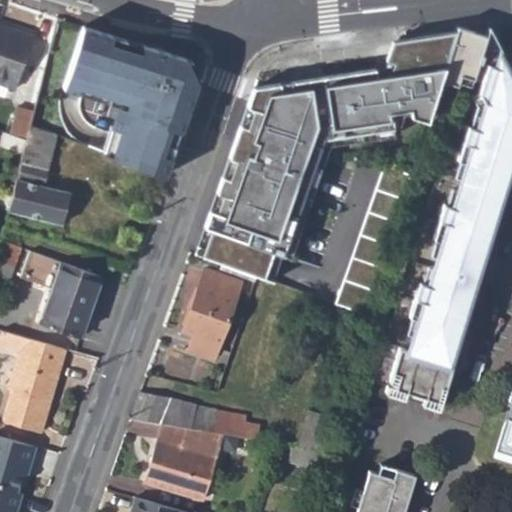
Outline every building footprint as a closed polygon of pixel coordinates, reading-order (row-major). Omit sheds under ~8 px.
[(31,35),(0,24),(0,82),(14,88),(31,35)] [(105,153),(160,177),(195,82),(182,58),(80,26),(62,82),(125,101),(117,127),(114,127),(105,153)] [(393,346),(380,386),(378,392),(398,398),(400,393),(417,399),(415,404),(431,410),(433,404),(445,363),(442,363),(445,351),(449,351),(470,286),(466,284),(469,273),(474,275),(496,208),(492,206),(495,196),(499,197),(511,157),(511,80),(504,65),(495,73),(474,65),(481,39),(452,28),(451,33),(442,61),(439,71),(432,96),(450,102),(452,98),(456,84),(467,88),(475,90),(474,95),(479,103),(471,128),(463,126),(452,161),(460,164),(447,206),(438,203),(428,237),(436,240),(422,282),(414,280),(403,315),(411,318),(401,348),(393,346)] [(275,85),(250,89),(201,228),(210,231),(200,258),(271,283),(284,247),(319,148),(323,136),(392,126),(390,111),(413,107),(414,117),(424,120),(451,33),(388,42),(370,71),(318,79),(319,87),(276,93),(275,85)] [(190,60),(182,58),(195,82),(198,75),(190,60)] [(452,98),(463,102),(467,88),(456,84),(452,98)] [(15,108),(8,134),(24,139),(27,127),(31,112),(15,108)] [(43,187),(55,134),(47,132),(27,127),(24,139),(6,210),(60,223),(67,193),(43,187)] [(367,311),(412,171),(383,162),(338,301),(367,311)] [(0,247),(0,288),(3,290),(19,247),(2,241),(0,247)] [(38,322),(77,336),(99,275),(28,251),(19,277),(50,288),(38,322)] [(230,274),(250,282),(252,276),(231,268),(230,274)] [(190,336),(185,351),(212,361),(238,282),(202,269),(180,333),(190,336)] [(63,349),(20,335),(4,385),(9,387),(0,413),(0,419),(36,431),(44,406),(42,406),(55,367),(58,368),(63,349)] [(44,406),(58,368),(55,367),(42,406),(44,406)] [(511,389),(510,389),(507,388),(501,407),(504,408),(487,458),(511,465),(511,389)] [(169,398),(139,393),(130,418),(159,423),(169,398)] [(190,428),(194,405),(169,398),(159,423),(160,423),(190,428)] [(215,410),(194,405),(190,428),(212,431),(215,410)] [(321,451),(331,417),(303,408),(291,446),(321,451)] [(244,416),(215,410),(212,431),(219,433),(256,440),(258,426),(244,423),(244,416)] [(199,499),(219,433),(212,431),(190,428),(160,423),(143,482),(199,499)] [(31,445),(0,436),(0,511),(5,511),(6,510),(11,511),(17,492),(12,491),(17,474),(20,463),(25,465),(31,445)] [(256,455),(268,456),(270,442),(260,440),(256,455)] [(397,511),(407,481),(409,476),(374,465),(373,469),(371,474),(362,471),(349,511),(397,511)] [(183,511),(133,497),(129,511),(183,511)]
